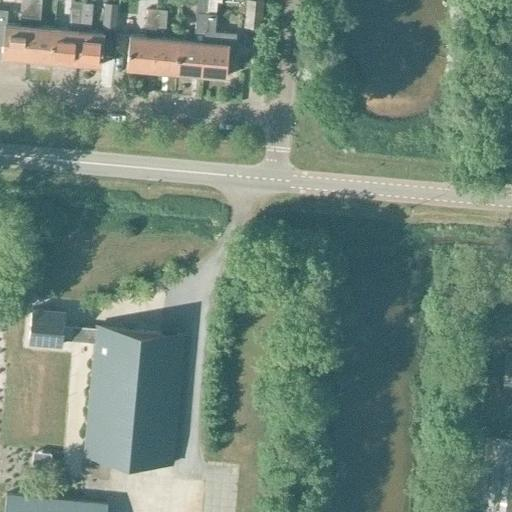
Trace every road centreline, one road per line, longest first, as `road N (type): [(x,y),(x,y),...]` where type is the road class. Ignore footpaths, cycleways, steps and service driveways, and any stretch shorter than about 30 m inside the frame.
road 1 (residential): [(272,178),(276,114),(0,89)]
road 2 (tertiary): [(272,178),(0,153)]
road 3 (tertiary): [(511,200),(272,178)]
